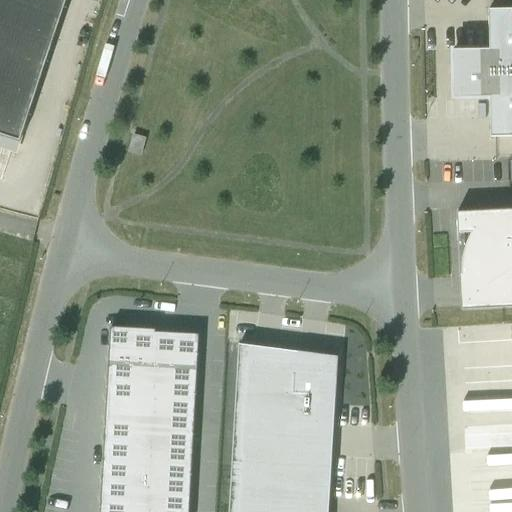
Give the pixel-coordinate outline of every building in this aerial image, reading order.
[(0,0),(0,135),(20,142),(67,0),(0,0)] [(490,50),(453,51),(453,67),(453,68),(458,68),(458,76),(454,76),(454,98),(467,98),(490,98),(491,137),(511,137),(511,10),(489,10),(490,50)] [(141,156),(146,139),(134,135),(129,152),(141,156)] [(511,208),(457,212),(458,233),(462,309),(511,306),(511,208)] [(111,328),(100,511),(189,511),(199,335),(156,333),(156,330),(111,328)] [(238,344),(228,511),(328,511),(338,357),(238,344)]
